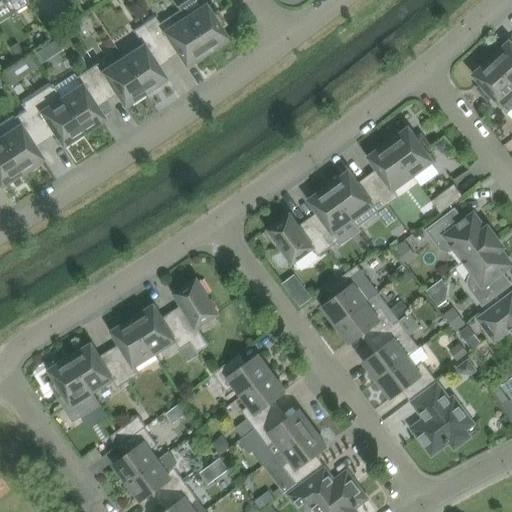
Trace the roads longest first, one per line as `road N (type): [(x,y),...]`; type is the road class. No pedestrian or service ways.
road 1 (residential): [(426,500),(217,217)]
road 2 (residential): [(0,231),(288,40)]
road 3 (residential): [(1,377),(21,341),(217,217)]
road 4 (residential): [(217,217),(426,67)]
road 5 (residential): [(101,511),(1,377)]
road 6 (residential): [(511,181),(426,67)]
